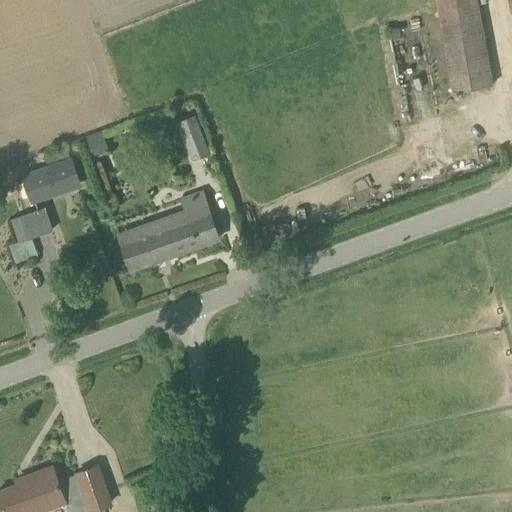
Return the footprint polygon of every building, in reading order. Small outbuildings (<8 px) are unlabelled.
[(476,0),(456,0),(437,4),(454,92),(492,85),(476,0)] [(195,114),(178,120),(189,151),(207,144),(195,114)] [(70,159),(65,146),(42,155),(47,167),(25,175),(33,200),(80,184),(72,159),(70,159)] [(130,267),(219,236),(202,189),(180,197),(189,220),(122,243),(130,267)] [(44,207),(21,215),(30,237),(52,230),(44,207)] [(19,241),(12,244),(18,261),(36,255),(30,237),(19,241)] [(67,499),(83,494),(89,510),(111,502),(98,465),(77,472),(77,474),(59,480),(53,466),(17,479),(18,483),(0,489),(0,498),(5,511),(41,511),(68,503),(67,499)]
